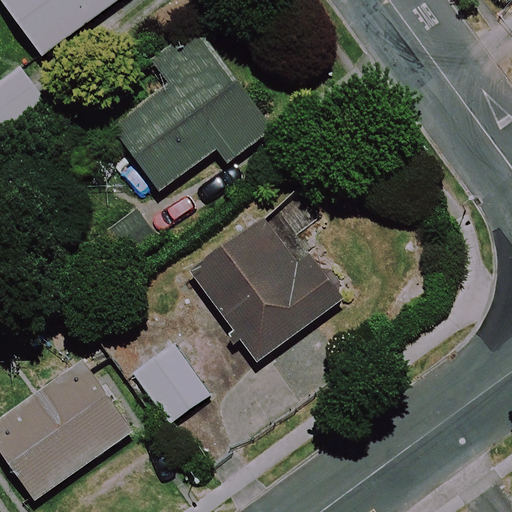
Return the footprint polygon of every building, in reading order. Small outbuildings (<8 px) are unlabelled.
[(0,0),(0,4),(48,62),(123,0),(0,0)] [(267,138),(200,39),(137,82),(151,103),(110,131),(155,197),(220,153),(227,164),(267,138)] [(0,133),(44,104),(23,73),(0,88),(0,133)] [(297,265),(267,224),(194,277),(259,366),(341,305),(306,258),(297,265)] [(172,427),(209,399),(204,392),(235,370),(200,321),(131,372),(172,427)] [(130,439),(81,368),(0,422),(0,456),(33,505),(130,439)]
